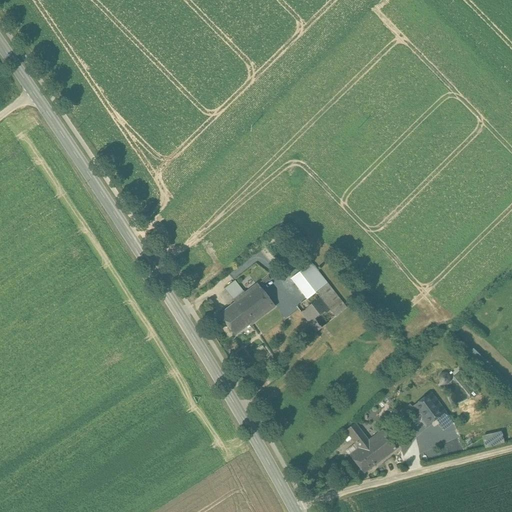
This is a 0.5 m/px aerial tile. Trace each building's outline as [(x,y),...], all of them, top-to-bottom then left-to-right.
[(326,282),(311,263),(292,278),(295,282),(304,274),(316,290),(326,282)] [(316,290),(304,274),(295,282),(307,297),(316,290)] [(268,275),(235,300),(251,321),(274,304),(264,291),(274,283),(268,275)] [(241,290),(233,279),(223,287),(231,297),(241,290)] [(316,290),(337,315),(346,307),(326,282),(316,290)] [(337,315),(316,290),(307,297),(297,305),(317,330),(337,315)] [(251,321),(235,300),(219,312),(235,334),(251,321)] [(256,338),(244,349),(253,359),(265,347),(256,338)] [(446,412),(431,393),(411,408),(421,421),(425,427),(436,419),(446,412)] [(411,408),(409,405),(393,417),(404,433),(421,421),(411,408)] [(446,412),(436,419),(444,430),(454,423),(446,412)] [(376,426),(361,439),(352,428),(344,434),(353,445),(344,452),(358,470),(390,444),(376,426)]
